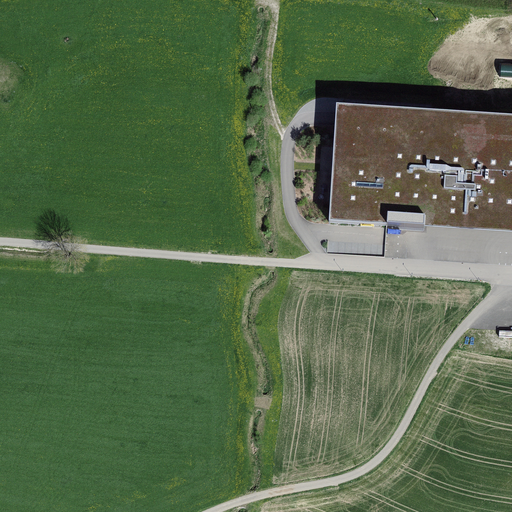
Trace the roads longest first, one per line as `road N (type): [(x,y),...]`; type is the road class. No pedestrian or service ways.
road 1 (residential): [(511,277),(0,245)]
road 2 (track): [(287,153),(263,106),(267,0)]
